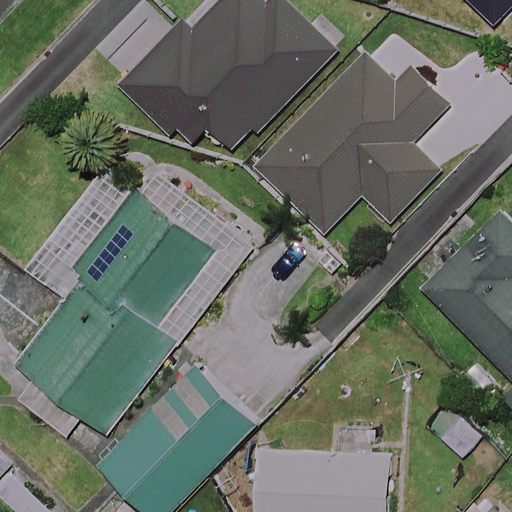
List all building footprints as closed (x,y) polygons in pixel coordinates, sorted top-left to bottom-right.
[(329,0),(182,0),(142,45),(225,118),(329,0)] [(396,85),(367,57),(262,165),(329,230),(364,194),(394,223),(442,173),(414,145),(450,108),(410,70),(396,85)] [(256,248),(154,167),(74,269),(85,278),(19,363),(39,378),(22,399),(69,436),(86,415),(110,433),(256,248)] [(511,216),(504,208),(425,286),(511,374),(511,388),(505,396),(511,403),(511,216)] [(151,511),(171,511),(257,426),(193,363),(98,459),(151,511)] [(389,511),(392,453),(260,448),(256,511),(389,511)] [(53,511),(14,472),(0,485),(0,490),(21,511),(53,511)]
